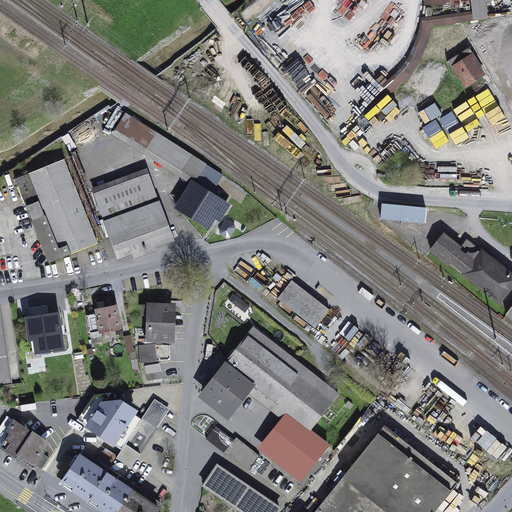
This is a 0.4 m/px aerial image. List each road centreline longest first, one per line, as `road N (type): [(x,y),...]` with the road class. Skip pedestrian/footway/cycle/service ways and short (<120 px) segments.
road 1 (unclassified): [(207,0),(361,182),(386,194),(511,207)]
road 2 (residential): [(511,430),(299,255),(255,245),(205,255)]
road 3 (residential): [(175,511),(205,255)]
road 4 (residential): [(205,255),(0,296)]
road 5 (track): [(504,83),(355,177)]
